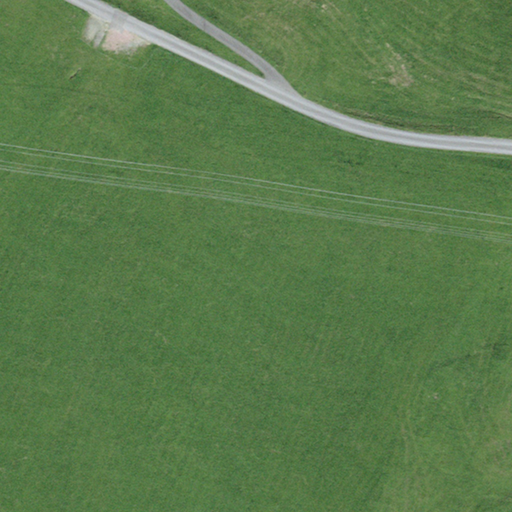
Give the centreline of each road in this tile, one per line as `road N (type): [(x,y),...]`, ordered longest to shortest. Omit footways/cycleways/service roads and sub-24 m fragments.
road 1 (unclassified): [(511,148),(364,128),(84,0)]
road 2 (track): [(282,96),(260,60),(167,0)]
